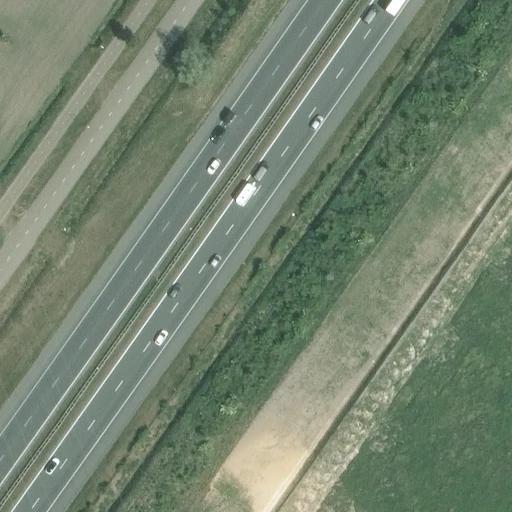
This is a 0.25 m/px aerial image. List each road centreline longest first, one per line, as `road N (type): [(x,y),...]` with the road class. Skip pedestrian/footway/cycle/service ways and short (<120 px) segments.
road 1 (motorway): [(31,511),(396,0)]
road 2 (motorway): [(321,0),(0,456)]
road 3 (unclassified): [(0,271),(190,0)]
